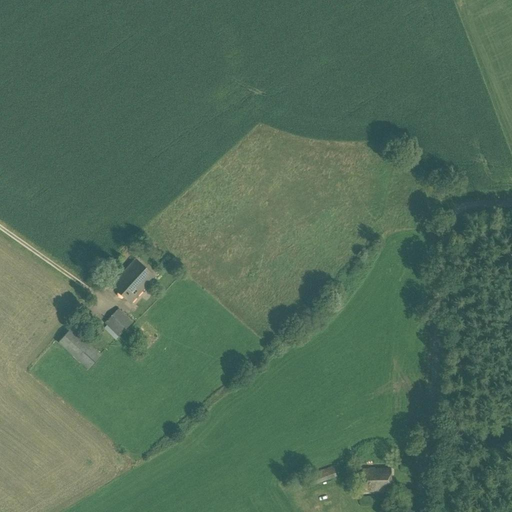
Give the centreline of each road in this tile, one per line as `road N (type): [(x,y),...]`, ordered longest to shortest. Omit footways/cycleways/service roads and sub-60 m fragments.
road 1 (unclassified): [(418,511),(446,215),(460,203),(511,202)]
road 2 (track): [(103,304),(0,228)]
